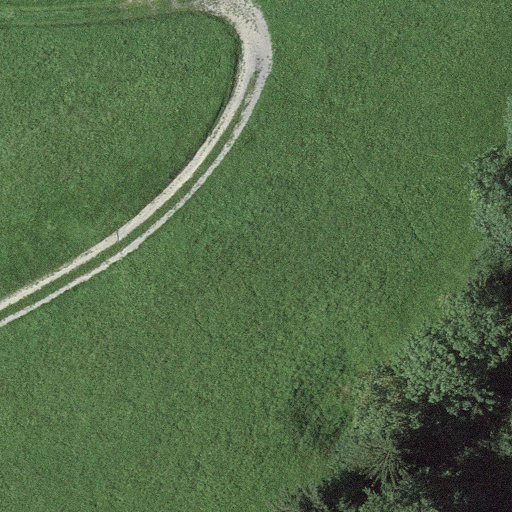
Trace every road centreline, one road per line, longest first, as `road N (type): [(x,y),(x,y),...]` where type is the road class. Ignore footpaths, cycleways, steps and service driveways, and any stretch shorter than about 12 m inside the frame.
road 1 (track): [(0,316),(153,220),(220,151),(251,79),(256,34),(227,0)]
road 2 (track): [(205,0),(0,18)]
